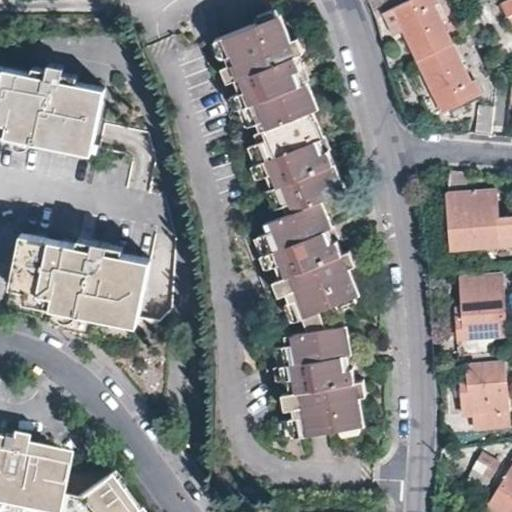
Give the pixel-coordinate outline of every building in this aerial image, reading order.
[(408,42),(417,60),(452,44),(433,5),(437,2),(436,0),(409,0),(383,13),(394,36),(402,32),(408,42)] [(511,18),(511,1),(501,7),(508,21),(511,18)] [(282,29),(274,9),(256,16),(257,19),(201,40),(227,107),(300,80),(306,77),(296,52),(303,50),(300,41),(298,35),(286,40),(282,29)] [(452,44),(417,60),(441,112),(482,94),(475,80),(470,82),(452,44)] [(27,72),(0,67),(0,132),(9,134),(9,141),(12,145),(15,146),(22,145),(23,143),(25,137),(88,149),(100,88),(99,86),(72,81),(73,75),(58,72),(56,78),(44,76),(44,70),(38,68),(28,66),(27,72)] [(300,80),(227,107),(238,136),(232,139),(252,193),(323,166),(330,163),(318,129),(314,117),(300,80)] [(492,136),(494,106),(479,104),(477,134),(492,136)] [(240,230),(275,325),(350,299),(339,269),(349,266),(346,258),(343,250),(336,252),(327,226),(329,225),(319,197),(332,192),(330,184),(323,166),(252,193),(234,201),(243,228),(240,230)] [(450,219),(452,245),(511,239),(511,212),(497,214),(495,187),(511,186),(511,178),(482,176),(465,175),(466,189),(448,191),(450,219)] [(17,232),(7,286),(21,289),(19,298),(52,305),(52,310),(55,313),(59,316),(64,315),(69,313),(69,309),(107,316),(134,321),(136,312),(147,257),(120,252),(121,244),(100,240),(98,247),(88,245),(89,237),(83,236),(76,235),(75,242),(17,232)] [(472,353),(504,350),(509,349),(504,273),(463,277),(465,314),(458,315),(458,330),(460,354),(472,353)] [(343,325),(265,342),(282,441),(342,431),(343,436),(363,432),(357,399),(370,396),(368,387),(367,379),(360,380),(355,353),(348,354),(343,325)] [(478,411),(479,425),(511,421),(511,419),(504,350),(472,353),(473,361),(468,361),(469,380),(463,381),(465,392),(467,411),(478,411)] [(0,510),(9,511),(45,511),(48,497),(57,455),(12,446),(14,438),(0,435),(0,510)] [(487,487),(502,463),(484,452),(470,475),(487,487)] [(511,511),(511,470),(491,503),(503,511),(511,511)] [(70,501),(48,497),(45,511),(130,511),(127,511),(124,511),(99,478),(70,501)]
